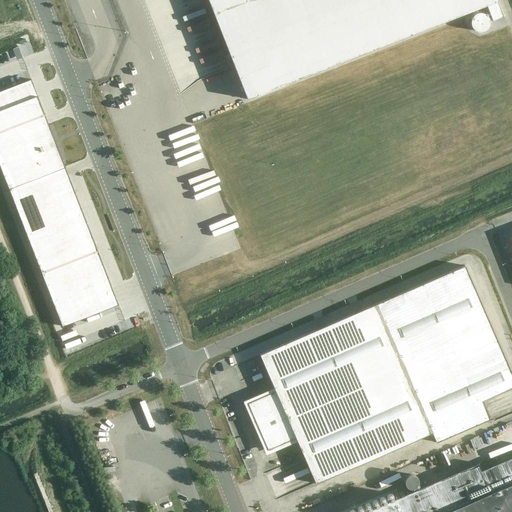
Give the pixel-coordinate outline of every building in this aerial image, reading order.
[(208,0),(247,100),(487,6),(493,22),(504,17),(497,0),(208,0)] [(31,80),(0,91),(0,165),(62,327),(119,305),(31,80)] [(248,404),(268,450),(296,438),(315,484),(432,433),(436,442),(489,419),(481,401),(511,387),(511,374),(465,266),(375,304),(260,354),(276,391),(248,404)] [(236,417),(228,420),(234,436),(242,433),(236,417)] [(292,454),(287,456),(289,462),(302,457),(298,445),(290,447),(292,454)] [(511,511),(511,448),(503,453),(506,461),(481,472),(478,464),(365,511),(511,511)] [(306,471),(299,475),(303,484),(311,480),(306,471)]
